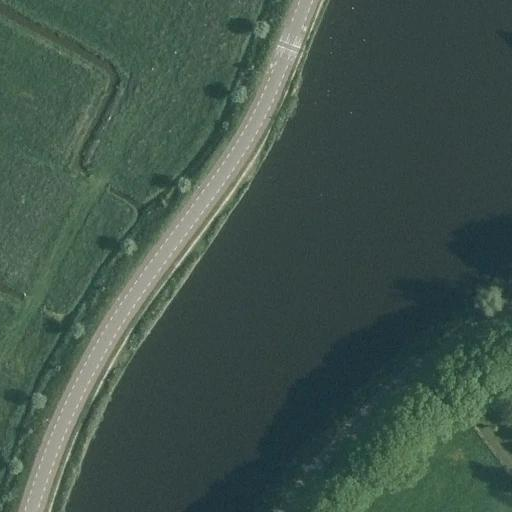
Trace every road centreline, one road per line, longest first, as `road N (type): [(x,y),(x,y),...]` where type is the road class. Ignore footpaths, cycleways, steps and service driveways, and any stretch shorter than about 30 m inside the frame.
road 1 (tertiary): [(32,511),(92,369),(244,149),(309,0)]
road 2 (unclassified): [(284,511),(379,399),(511,315)]
